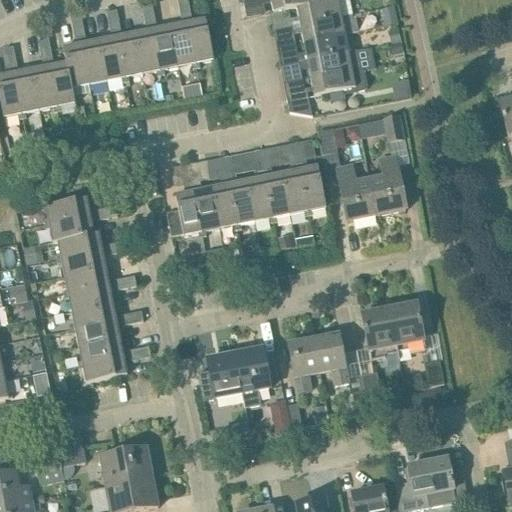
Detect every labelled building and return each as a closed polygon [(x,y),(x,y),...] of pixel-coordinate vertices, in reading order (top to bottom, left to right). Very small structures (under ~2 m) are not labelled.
[(190,10),(188,0),(186,0),(178,2),(180,12),(190,10)] [(269,0),(269,1),(270,5),(272,15),(272,16),(298,11),(314,7),(314,6),(312,0),(269,0)] [(298,11),(302,30),(351,20),(347,0),(314,7),(298,11)] [(154,17),(152,7),(142,9),(144,19),(154,17)] [(180,12),(182,22),(192,20),(190,10),(180,12)] [(119,24),(117,14),(106,16),(108,26),(119,24)] [(144,19),(146,29),(156,27),(154,17),(144,19)] [(397,24),(396,18),(383,21),(385,30),(397,27),(397,24)] [(351,20),(302,30),(305,47),(347,39),(357,37),(354,22),(351,22),(351,20)] [(73,33),(83,31),(81,21),(71,23),(73,33)] [(206,23),(188,27),(198,72),(200,72),(199,67),(215,64),(206,23)] [(108,26),(110,36),(121,34),(119,24),(108,26)] [(283,29),(285,37),(297,34),(296,31),(295,26),(283,29)] [(188,27),(171,30),(179,72),(192,69),(193,73),(198,72),(188,27)] [(285,37),(283,29),(273,31),(274,35),(275,39),(285,37)] [(171,30),(153,34),(162,80),(164,79),(163,75),(179,72),(171,30)] [(85,42),(83,31),(73,33),(75,44),(85,42)] [(398,31),(389,32),(393,47),(401,45),(398,31)] [(153,34),(135,38),(143,79),(156,77),(157,81),(162,80),(153,34)] [(135,38),(117,41),(126,87),(130,86),(129,82),(143,79),(135,38)] [(347,39),(305,47),(306,54),(308,63),(308,65),(350,57),(349,53),(347,39)] [(117,41),(99,45),(107,87),(122,84),(123,87),(126,87),(117,41)] [(51,52),(48,42),(38,44),(40,54),(51,52)] [(99,45),(81,48),(90,91),(90,94),(94,93),(93,90),(107,87),(99,45)] [(393,47),(390,48),(393,58),(404,55),(401,45),(393,47)] [(81,48),(64,52),(66,65),(72,94),(73,94),(75,94),(90,91),(81,48)] [(14,49),(9,50),(4,51),(6,61),(16,59),(14,49)] [(40,54),(42,64),(53,62),(51,52),(40,54)] [(350,57),(308,65),(311,82),(361,72),(357,55),(353,56),(350,57)] [(8,71),(15,70),(18,69),(16,59),(6,61),(8,71)] [(290,64),(292,72),(303,70),(301,62),(290,64)] [(292,72),(290,64),(281,66),(281,70),(282,74),(292,72)] [(65,65),(49,69),(57,110),(75,107),(72,94),(66,65),(65,65)] [(40,114),(55,111),(55,115),(58,114),(57,110),(49,69),(31,72),(40,114)] [(14,76),(23,122),(27,121),(26,116),(40,114),(31,72),(14,76)] [(351,74),(311,82),(313,90),(314,94),(315,99),(315,102),(342,97),(346,100),(364,95),(368,91),(365,75),(361,72),(351,74)] [(23,122),(14,76),(0,78),(0,99),(4,121),(20,118),(20,123),(23,122)] [(191,88),(182,89),(185,101),(193,99),(191,88)] [(286,99),(288,107),(309,103),(307,95),(286,99)] [(511,103),(497,108),(508,142),(511,140),(511,103)] [(82,109),(75,110),(76,114),(78,121),(84,120),(82,109)] [(400,118),(383,122),(388,146),(404,143),(400,118)] [(376,220),(369,184),(355,187),(351,170),(341,172),(337,155),(338,155),(337,151),(333,132),(333,131),(317,134),(322,159),(321,159),(326,182),(337,180),(346,226),(376,220)] [(292,158),(302,156),(300,146),(290,148),(292,158)] [(257,165),(268,163),(266,152),(255,155),(257,165)] [(302,156),(292,158),(294,169),(304,167),(302,156)] [(223,172),(232,170),(230,160),(221,161),(223,172)] [(369,184),(376,220),(405,214),(395,160),(381,163),(384,181),(369,184)] [(268,163),(257,165),(259,176),(270,174),(268,163)] [(186,180),(197,178),(195,167),(184,169),(186,180)] [(232,170),(223,172),(225,183),(234,181),(232,170)] [(317,171),(301,174),(309,220),(314,219),(313,214),(325,212),(317,171)] [(305,221),(309,220),(301,174),(283,178),(291,219),(304,216),(305,221)] [(197,178),(186,180),(188,191),(199,188),(197,178)] [(277,221),(291,219),(283,178),(265,181),(274,228),(278,227),(277,221)] [(269,228),(274,228),(265,181),(247,185),(255,226),(268,223),(269,228)] [(241,228),(255,226),(247,185),(230,188),(238,235),(242,234),(241,228)] [(234,235),(238,235),(230,188),(212,192),(220,233),(233,230),(234,235)] [(206,235),(220,233),(212,192),(194,196),(203,242),(207,241),(206,235)] [(199,243),(203,242),(194,196),(175,199),(178,213),(167,215),(171,239),(183,237),(183,240),(197,237),(199,243)] [(91,220),(87,202),(46,210),(49,225),(44,226),(45,229),(91,220)] [(107,221),(118,219),(116,209),(105,210),(107,221)] [(105,210),(95,212),(97,223),(107,221),(105,210)] [(53,246),(98,237),(98,236),(94,236),(91,220),(45,229),(46,234),(51,233),(53,246)] [(53,246),(54,247),(57,247),(60,259),(56,260),(56,263),(101,254),(98,237),(53,246)] [(289,238),(280,240),(282,251),(292,250),(289,238)] [(312,238),(295,241),(296,249),(313,245),(312,238)] [(119,255),(129,253),(127,243),(117,245),(119,255)] [(117,245),(107,247),(109,257),(119,255),(117,245)] [(34,249),(25,251),(23,252),(26,268),(39,265),(36,248),(34,249)] [(105,272),(101,254),(56,263),(57,268),(61,267),(64,280),(105,272)] [(205,256),(197,257),(198,267),(207,266),(205,256)] [(64,280),(67,297),(63,298),(64,298),(108,290),(105,272),(64,280)] [(126,290),(135,288),(133,279),(124,280),(126,290)] [(124,280),(114,282),(116,292),(126,290),(124,280)] [(11,309),(28,306),(25,289),(8,292),(11,309)] [(71,315),(112,307),(108,290),(64,298),(65,305),(69,304),(71,315)] [(36,324),(33,306),(23,308),(27,326),(36,324)] [(70,333),(70,334),(115,325),(112,307),(71,315),(74,332),(70,333)] [(416,309),(388,314),(395,351),(410,348),(412,357),(424,355),(416,309)] [(131,316),(133,326),(144,324),(141,314),(131,316)] [(388,314),(361,319),(369,365),(382,362),(380,354),(395,351),(388,314)] [(133,326),(131,316),(121,318),(123,328),(133,326)] [(75,339),(78,352),(119,343),(115,325),(70,334),(72,340),(75,339)] [(338,339),(312,344),(318,378),(331,376),(334,391),(349,388),(350,397),(352,396),(357,420),(367,418),(365,402),(360,378),(346,381),(338,339)] [(81,368),(77,369),(78,372),(82,371),(123,363),(119,343),(78,352),(81,368)] [(306,381),(318,378),(312,344),(287,349),(296,398),(309,396),(306,381)] [(148,349),(138,351),(140,361),(150,359),(148,349)] [(140,361),(138,351),(128,353),(130,363),(140,361)] [(233,359),(240,398),(242,398),(245,410),(260,407),(257,395),(268,393),(260,354),(233,359)] [(214,403),(240,398),(233,359),(206,364),(214,403)] [(82,371),(78,372),(78,375),(82,374),(85,388),(87,388),(94,386),(126,380),(123,363),(82,371)] [(427,366),(424,366),(428,390),(444,387),(440,363),(427,366)] [(377,375),(360,378),(365,402),(382,399),(377,375)] [(6,384),(0,384),(0,404),(10,403),(14,402),(13,396),(9,397),(6,384)] [(284,407),(272,409),(276,435),(288,433),(290,432),(286,409),(285,407),(284,407)] [(297,407),(286,409),(290,432),(302,430),(297,407)] [(248,424),(222,429),(225,446),(251,441),(248,424)] [(508,511),(511,510),(511,446),(503,448),(508,474),(502,475),(508,511)] [(83,450),(59,455),(62,470),(86,465),(83,450)] [(104,491),(151,482),(146,453),(99,461),(104,491)] [(59,454),(37,458),(40,477),(62,472),(59,454)] [(410,486),(395,488),(399,511),(418,511),(457,505),(449,462),(408,469),(411,485),(410,486)] [(0,511),(44,503),(43,496),(29,499),(27,492),(17,494),(14,478),(0,480),(0,511)] [(154,511),(156,511),(151,482),(104,491),(107,511),(154,511)] [(381,492),(350,498),(352,511),(398,511),(395,498),(382,501),(381,492)] [(45,505),(44,503),(0,511),(31,511),(30,507),(45,505)] [(324,511),(323,503),(295,509),(295,511),(324,511)]
